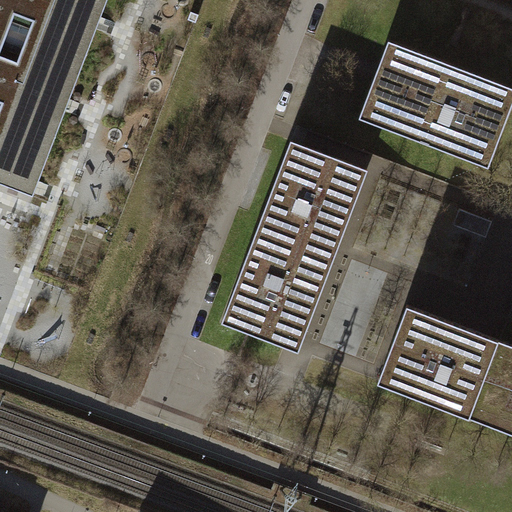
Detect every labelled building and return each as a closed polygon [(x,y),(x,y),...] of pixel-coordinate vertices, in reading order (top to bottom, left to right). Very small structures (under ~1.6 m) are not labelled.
[(107,0),(0,0),(0,182),(33,196),(107,0)] [(381,61),(359,117),(464,158),(470,142),(492,151),(511,100),(511,87),(403,46),(395,67),(381,61)] [(289,141),(256,231),(332,259),(342,230),(365,168),(289,141)] [(491,220),(466,211),(460,228),(485,237),(491,220)] [(318,298),(332,259),(256,231),(223,321),(299,349),(318,298)] [(402,306),(372,380),(511,433),(511,346),(476,333),(402,306)]
